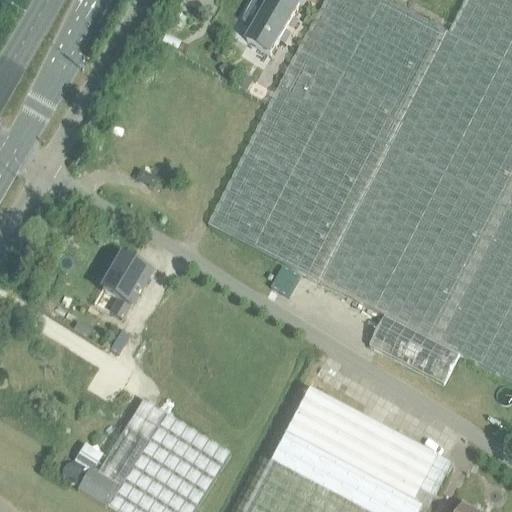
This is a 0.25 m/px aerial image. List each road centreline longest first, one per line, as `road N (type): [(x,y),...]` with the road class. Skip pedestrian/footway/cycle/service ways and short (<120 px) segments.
road 1 (unclassified): [(511,461),(41,176)]
road 2 (unclassified): [(41,176),(146,0)]
road 3 (primary): [(11,158),(102,0)]
